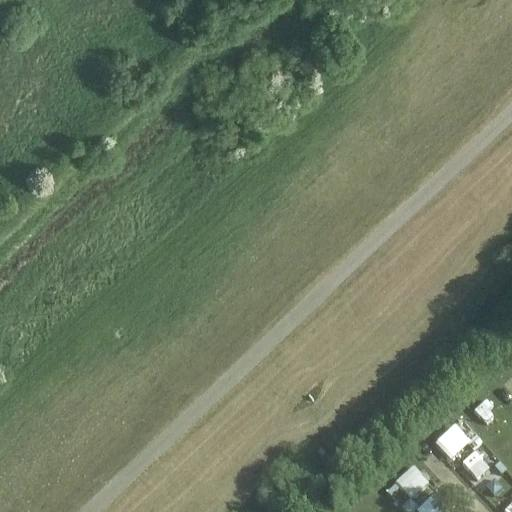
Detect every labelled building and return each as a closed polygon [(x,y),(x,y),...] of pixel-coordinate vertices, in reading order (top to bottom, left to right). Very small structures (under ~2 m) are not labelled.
[(440,443),(454,457),(471,440),(457,426),(440,443)] [(463,464),(475,452),(467,445),(456,458),(463,464)] [(479,481),(494,467),(479,451),(464,465),(479,481)] [(397,483),(413,499),(432,481),(417,464),(397,483)] [(495,497),(508,485),(493,469),(480,481),(495,497)] [(452,511),(445,491),(423,499),(427,511),(452,511)]
